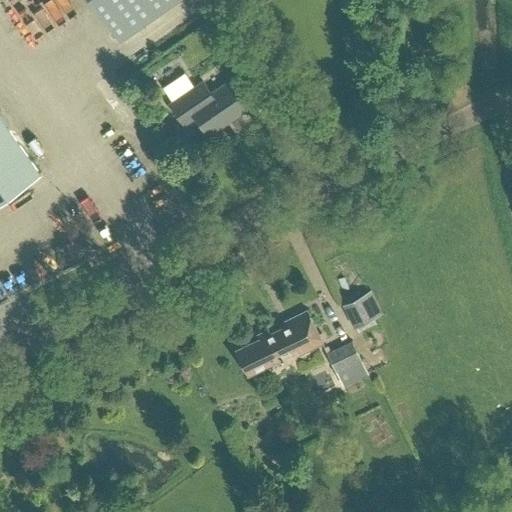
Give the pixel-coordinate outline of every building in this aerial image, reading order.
[(92,0),(122,41),(180,0),(92,0)] [(242,95),(253,88),(237,65),(226,73),(230,78),(210,92),(203,81),(170,103),(184,124),(196,116),(208,134),(249,106),(242,95)] [(0,200),(39,173),(0,117),(0,200)] [(383,312),(371,289),(342,304),(354,327),(356,326),(358,331),(376,321),(374,317),(383,312)] [(297,354),(323,341),(307,310),(281,323),(283,327),(237,351),(250,374),(295,350),(297,354)] [(344,383),(368,371),(351,338),(327,351),(344,383)]
